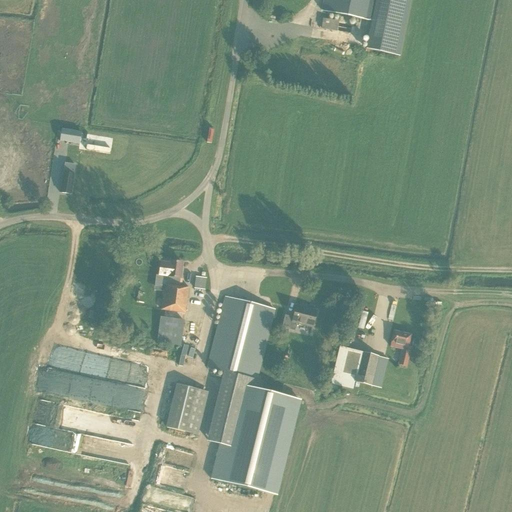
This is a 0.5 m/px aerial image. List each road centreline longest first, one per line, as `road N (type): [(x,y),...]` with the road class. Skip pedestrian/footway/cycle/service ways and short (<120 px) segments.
road 1 (unclassified): [(207,239),(215,267),(402,290),(511,293)]
road 2 (track): [(207,239),(511,273)]
road 3 (unclassified): [(207,184),(246,0)]
road 4 (unclassified): [(0,225),(130,224),(172,211)]
